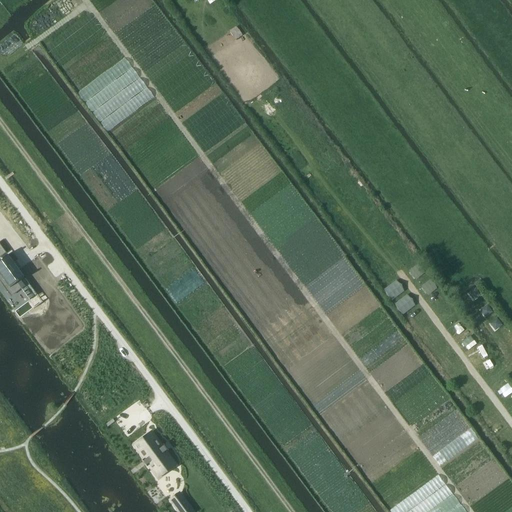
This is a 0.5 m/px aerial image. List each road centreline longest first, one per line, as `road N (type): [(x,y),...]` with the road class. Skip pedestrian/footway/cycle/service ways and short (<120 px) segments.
road 1 (track): [(468,511),(88,4),(24,50)]
road 2 (track): [(292,511),(29,160)]
road 3 (unclassified): [(246,511),(0,182)]
